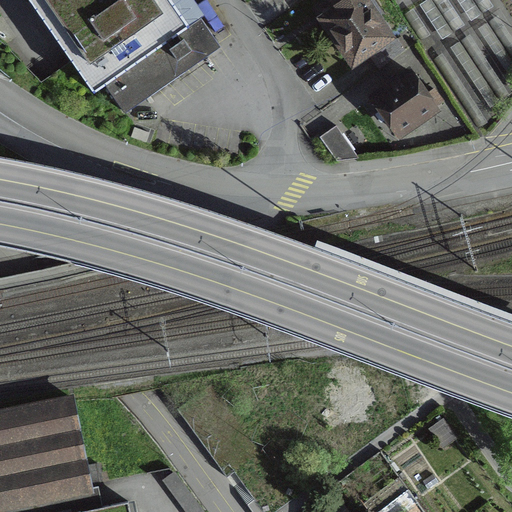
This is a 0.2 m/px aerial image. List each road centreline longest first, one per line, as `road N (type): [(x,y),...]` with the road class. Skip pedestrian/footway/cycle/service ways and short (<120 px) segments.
road 1 (secondary): [(0,224),(180,269),(511,392)]
road 2 (secondary): [(511,345),(192,228),(0,179)]
road 3 (unclassified): [(3,116),(93,162),(173,184),(284,199)]
road 4 (unclassified): [(284,199),(511,162)]
road 5 (residential): [(225,0),(274,71),(284,199)]
